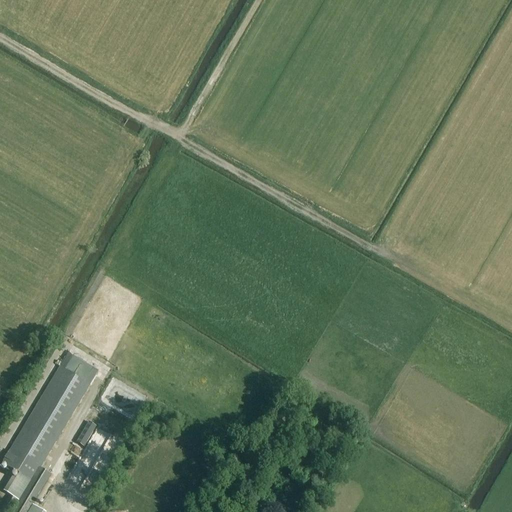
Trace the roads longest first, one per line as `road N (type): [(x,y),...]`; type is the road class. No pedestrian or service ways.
road 1 (track): [(259,0),(188,123),(174,133),(0,35)]
road 2 (track): [(174,133),(363,243)]
